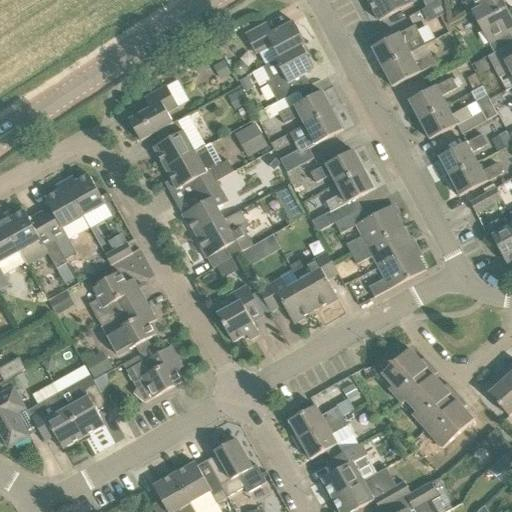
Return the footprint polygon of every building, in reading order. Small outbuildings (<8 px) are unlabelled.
[(372,0),(370,2),(381,22),(413,5),(410,0),(372,0)] [(429,23),(441,17),(448,14),(445,0),(442,0),(422,11),(429,23)] [(422,0),(426,8),(440,0),(422,0)] [(464,0),(463,4),(468,15),(496,0),(464,0)] [(511,35),(511,34),(511,33),(511,16),(502,0),(496,0),(468,15),(469,16),(473,13),(494,54),(511,44),(511,35)] [(304,48),(307,46),(295,22),(273,34),(268,23),(247,35),(258,55),(261,54),(268,66),(277,61),(304,48)] [(384,68),(411,54),(406,44),(421,36),(415,26),(373,49),(384,68)] [(511,44),(494,54),(495,55),(489,58),(499,79),(510,73),(511,77),(511,44)] [(394,88),(437,65),(427,46),(411,55),(411,54),(384,68),(394,88)] [(316,70),(304,48),(277,61),(268,66),(264,68),(272,82),(268,84),(278,104),(281,103),(298,93),(311,86),(305,76),(316,70)] [(475,65),(480,76),(491,71),(485,60),(475,65)] [(232,75),(225,61),(214,67),(222,81),(232,75)] [(246,64),(241,62),(236,65),(234,70),(236,75),(242,77),(247,75),(249,69),(246,64)] [(475,93),(483,89),(476,75),(468,79),(475,93)] [(255,88),(249,78),(241,82),(246,93),(255,88)] [(421,121),(448,106),(443,98),(457,90),(453,81),(452,79),(410,101),(421,121)] [(169,114),(179,108),(168,87),(145,99),(151,110),(130,121),(142,142),(157,134),(174,124),(169,114)] [(242,91),(232,96),(240,109),(249,104),(242,91)] [(298,93),(281,103),(285,112),(280,115),(285,126),(301,118),(305,127),(333,112),(323,92),(303,103),(298,93)] [(498,116),(487,96),(476,102),(482,114),(474,118),(468,109),(454,117),(448,106),(421,121),(431,141),(458,126),(462,135),(498,116)] [(270,120),(265,111),(257,115),(261,125),(270,120)] [(322,143),(344,131),(333,112),(305,127),(291,135),(301,155),(322,143)] [(167,170),(197,153),(180,123),(175,125),(174,124),(157,134),(163,144),(155,149),(167,170)] [(236,136),(250,161),(270,149),(256,124),(236,136)] [(511,145),(511,141),(507,133),(492,141),(498,152),(511,145)] [(451,178),(478,163),(473,154),(488,146),(483,136),(440,158),(451,178)] [(230,161),(217,168),(207,148),(197,153),(167,170),(178,191),(191,183),(197,194),(218,182),(236,173),(230,161)] [(336,186),(365,171),(354,151),(311,174),(317,184),(331,177),(336,186)] [(281,164),(272,155),(265,162),(274,171),(281,164)] [(282,162),(288,173),(300,167),(294,156),(282,162)] [(461,197),(504,175),(498,165),(484,173),(478,163),(451,178),(461,197)] [(358,200),(375,190),(365,171),(336,186),(342,196),(327,203),(332,212),(325,216),(331,227),(336,224),(363,210),(358,200)] [(85,217),(89,215),(106,205),(101,197),(90,175),(77,183),(74,178),(65,183),(85,217)] [(198,237),(226,221),(219,209),(230,203),(218,182),(197,194),(203,205),(183,216),(189,227),(191,226),(198,237)] [(63,230),(85,217),(65,183),(57,187),(60,192),(46,200),(52,210),(42,215),(55,240),(56,240),(65,235),(63,230)] [(503,202),(497,190),(480,199),(486,211),(503,202)] [(101,197),(106,205),(114,201),(109,193),(101,197)] [(353,255),(404,228),(393,206),(368,220),(363,210),(336,224),(342,235),(356,227),(362,238),(348,246),(353,255)] [(299,207),(288,213),(293,222),(304,216),(299,207)] [(42,215),(31,221),(25,211),(12,218),(10,214),(1,218),(21,254),(42,242),(57,270),(69,264),(56,240),(55,240),(42,215)] [(233,259),(255,247),(245,231),(250,228),(241,212),(226,221),(198,237),(204,247),(202,249),(208,260),(227,249),(233,259)] [(21,254),(1,218),(0,219),(0,270),(1,270),(5,276),(26,264),(21,254)] [(511,226),(504,231),(498,221),(488,227),(508,264),(511,262),(511,226)] [(416,250),(415,249),(404,228),(353,255),(358,266),(373,258),(379,269),(416,250)] [(115,251),(128,244),(123,235),(110,242),(115,251)] [(111,267),(116,264),(134,254),(128,244),(105,256),(111,267)] [(376,298),(427,271),(416,250),(379,269),(384,280),(370,288),(376,298)] [(301,283),(316,311),(327,305),(328,307),(339,301),(328,281),(339,275),(328,254),(308,265),(305,260),(291,268),(300,283),(301,283)] [(102,325),(146,300),(134,280),(127,284),(121,273),(92,289),(99,301),(91,306),(102,325)] [(301,283),(300,283),(289,290),(282,279),(260,291),(272,313),(284,306),(295,325),(306,319),(305,317),(316,311),(301,283)] [(218,315),(231,337),(234,343),(248,336),(251,341),(261,336),(254,323),(265,317),(248,286),(237,293),(228,298),(233,307),(218,315)] [(68,292),(50,302),(58,317),(76,307),(68,292)] [(148,340),(154,337),(156,336),(150,325),(157,321),(146,300),(102,325),(110,338),(109,339),(118,355),(135,345),(141,355),(153,349),(148,340)] [(25,329),(37,322),(32,314),(21,321),(25,329)] [(172,347),(162,352),(159,346),(153,349),(141,355),(142,356),(124,366),(139,390),(135,395),(146,404),(183,383),(177,372),(184,368),(172,347)] [(422,362),(415,355),(411,350),(403,357),(396,350),(378,367),(395,386),(389,391),(396,399),(432,366),(425,359),(422,362)] [(104,351),(85,362),(95,379),(114,369),(104,351)] [(54,355),(42,361),(48,373),(55,368),(57,361),(54,355)] [(21,357),(0,368),(0,372),(5,382),(27,369),(21,357)] [(435,377),(438,373),(432,366),(396,399),(402,406),(406,402),(416,414),(413,417),(422,427),(458,395),(449,385),(445,388),(435,377)] [(511,385),(511,374),(511,375),(509,371),(503,376),(511,385)] [(24,374),(13,380),(18,390),(30,384),(24,374)] [(501,385),(490,395),(511,418),(511,417),(511,385),(503,376),(498,381),(501,385)] [(102,394),(95,382),(95,383),(92,377),(61,395),(85,438),(106,427),(98,413),(111,406),(105,395),(103,397),(101,394),(102,394)] [(344,391),(349,400),(350,402),(360,396),(354,385),(344,391)] [(31,437),(19,416),(28,410),(15,388),(0,396),(0,432),(10,449),(31,437)] [(64,450),(85,438),(61,395),(29,412),(46,442),(56,436),(64,450)] [(458,395),(422,427),(427,432),(441,449),(475,421),(464,409),(468,406),(458,395)] [(343,418),(338,408),(322,417),(317,407),(290,422),(297,435),(293,437),(297,444),(343,418)] [(354,419),(351,413),(344,417),(347,422),(354,419)] [(349,428),(348,426),(343,418),(297,444),(300,450),(305,448),(312,460),(339,445),(334,436),(349,428)] [(487,438),(499,453),(509,444),(497,430),(487,438)] [(258,466),(253,468),(238,440),(216,452),(218,456),(207,462),(228,499),(246,489),(249,495),(268,484),(258,466)] [(334,499),(378,474),(361,445),(335,460),(341,470),(323,480),(334,499)] [(511,451),(504,458),(502,461),(510,470),(511,468),(511,451)] [(205,511),(228,500),(228,499),(207,462),(199,467),(196,463),(175,475),(194,511),(205,511)] [(407,497),(412,494),(405,482),(392,490),(382,472),(378,474),(334,499),(341,511),(356,511),(380,498),(386,509),(407,497)] [(156,511),(194,511),(175,475),(155,487),(163,502),(154,507),(156,511)] [(438,511),(433,503),(441,498),(432,483),(412,494),(407,497),(413,508),(404,511),(438,511)]
